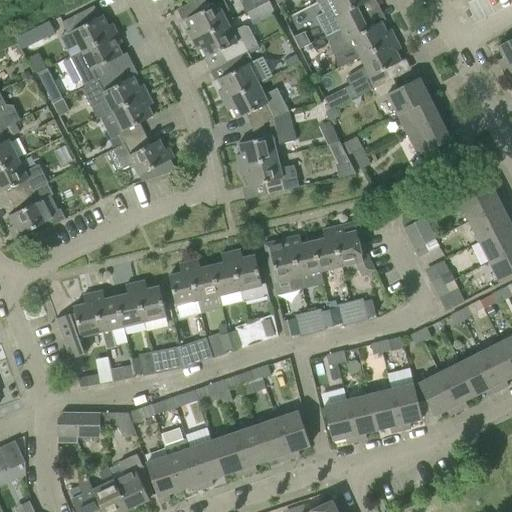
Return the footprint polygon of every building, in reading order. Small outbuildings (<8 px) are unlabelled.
[(227,24),(221,13),(226,10),(222,2),(220,0),(196,0),(194,1),(200,11),(186,19),(191,29),(187,31),(192,41),(227,24)] [(256,9),(269,3),(267,0),(249,0),(254,10),(256,9)] [(356,8),(369,1),(369,0),(320,0),(316,2),(322,14),(317,17),(326,36),(361,18),(356,8)] [(269,3),(256,9),(260,17),(272,10),(269,3)] [(61,22),(67,34),(71,32),(81,51),(116,33),(111,24),(107,26),(101,16),(92,21),(86,10),(61,22)] [(385,32),(380,22),(367,29),(361,18),(326,36),(334,56),(355,48),(360,57),(395,40),(390,30),(385,32)] [(242,26),(230,31),(227,24),(192,41),(196,50),(201,48),(206,58),(220,51),(225,62),(247,52),(246,51),(257,45),(248,27),(242,26)] [(42,25),(16,38),(21,49),(47,36),(42,25)] [(294,37),(300,49),(311,44),(305,32),(294,37)] [(121,43),(116,33),(81,51),(69,57),(85,87),(85,88),(92,84),(113,73),(107,62),(121,56),(116,45),(121,43)] [(511,64),(511,38),(497,46),(503,58),(497,61),(502,70),(511,64)] [(400,49),(395,40),(360,57),(364,66),(345,79),(356,97),(372,90),(392,80),(387,69),(400,62),(395,52),(400,49)] [(262,59),(253,63),(247,52),(225,62),(231,73),(217,79),(222,90),(217,92),(223,102),(258,85),(271,78),(262,59)] [(299,61),(295,54),(284,59),(288,67),(299,61)] [(511,64),(502,70),(507,80),(511,76),(511,64)] [(46,68),(37,73),(48,95),(57,91),(46,68)] [(118,84),(113,73),(92,84),(85,88),(85,87),(81,89),(90,108),(106,100),(112,112),(147,94),(142,85),(137,87),(132,77),(118,84)] [(424,75),(406,84),(386,94),(397,115),(429,99),(423,88),(429,85),(424,75)] [(289,114),(277,88),(263,95),(258,85),(223,102),(227,111),(232,109),(237,119),(246,115),(251,127),(273,120),(289,114)] [(152,104),(147,94),(112,112),(122,131),(117,134),(123,144),(123,145),(144,134),(138,123),(152,116),(147,106),(152,104)] [(5,105),(0,95),(0,130),(7,127),(20,120),(13,106),(5,105)] [(61,99),(52,104),(59,116),(68,112),(61,99)] [(407,135),(445,116),(440,107),(434,110),(429,99),(397,115),(407,135)] [(274,146),(295,141),(289,114),(273,120),(251,127),(254,140),(238,144),(240,155),(236,156),(239,168),(278,159),(274,146)] [(450,126),(445,116),(407,135),(418,156),(450,140),(444,128),(450,126)] [(12,138),(12,136),(19,133),(15,123),(7,127),(0,130),(0,168),(18,159),(8,140),(12,138)] [(111,151),(107,152),(116,172),(120,170),(133,164),(138,176),(141,181),(141,182),(142,182),(169,173),(175,170),(170,160),(173,158),(168,148),(163,150),(158,140),(149,145),(144,134),(123,145),(123,144),(114,149),(113,150),(111,151)] [(355,136),(346,141),(356,162),(366,157),(355,136)] [(371,167),(366,157),(356,162),(361,172),(371,167)] [(47,183),(38,165),(24,172),(18,159),(0,168),(0,193),(5,191),(11,201),(37,188),(46,183),(47,183)] [(293,165),(284,167),(280,168),(278,159),(239,168),(241,177),(246,176),(248,187),(263,183),(266,195),(289,190),(299,187),(293,165)] [(354,175),(347,161),(337,164),(341,178),(354,175)] [(52,195),(47,183),(46,183),(37,188),(11,201),(16,212),(8,216),(13,226),(8,229),(13,239),(39,226),(42,231),(65,219),(60,209),(56,211),(49,197),(52,195)] [(468,222),(506,203),(502,193),(496,196),(490,185),(458,201),(468,222)] [(511,212),(506,203),(468,222),(479,242),(511,226),(505,215),(511,212)] [(435,239),(425,217),(403,228),(414,249),(423,244),(423,245),(435,239)] [(367,256),(366,257),(357,222),(331,228),(341,267),(356,263),(362,277),(374,271),(367,256)] [(489,262),(511,250),(511,227),(511,226),(479,242),(489,262)] [(341,267),(331,228),(322,230),(324,239),(313,241),(320,272),(341,267)] [(320,272),(313,241),(301,244),(299,236),(289,238),(299,277),(320,272)] [(299,277),(289,238),(264,244),(273,283),(288,279),(291,291),(302,288),(299,277)] [(427,253),(423,245),(423,244),(414,249),(418,257),(427,253)] [(240,250),(230,252),(239,291),(242,302),(264,297),(254,256),(242,258),(240,250)] [(511,250),(489,262),(500,283),(511,276),(511,250)] [(239,291),(230,252),(221,254),(223,263),(211,266),(218,296),(239,291)] [(218,296),(211,266),(200,268),(198,260),(188,262),(191,275),(197,301),(218,296)] [(197,301),(191,275),(188,262),(179,265),(181,273),(168,276),(175,306),(197,301)] [(434,290),(455,280),(451,272),(431,282),(434,290)] [(459,288),(455,280),(434,290),(439,298),(459,288)] [(144,281),(135,283),(144,322),(166,317),(159,287),(146,289),(144,281)] [(144,322),(135,283),(125,286),(127,294),(116,297),(123,327),(144,322)] [(504,300),(511,296),(511,284),(499,291),(504,300)] [(123,327),(116,297),(104,299),(102,291),(92,293),(102,332),(106,349),(115,347),(111,330),(123,327)] [(504,300),(499,291),(491,295),(496,304),(504,300)] [(102,332),(92,293),(83,296),(85,304),(73,307),(74,314),(70,314),(55,319),(70,359),(87,353),(90,347),(87,336),(102,332)] [(362,299),(349,302),(355,324),(368,320),(367,317),(375,315),(371,300),(363,302),(362,299)] [(355,324),(349,302),(336,305),(337,308),(329,310),(333,326),(341,324),(342,327),(355,324)] [(491,306),(485,309),(489,319),(496,316),(491,306)] [(471,317),(466,307),(459,311),(463,321),(471,317)] [(333,326),(329,310),(321,312),(320,309),(307,312),(313,334),(325,331),(325,328),(333,326)] [(463,321),(459,311),(450,315),(455,325),(463,321)] [(313,334),(307,312),(294,316),(295,319),(286,321),(290,336),(299,334),(299,337),(313,334)] [(260,319),(247,323),(254,344),(267,340),(266,337),(274,334),(269,319),(261,322),(260,319)] [(254,344),(247,323),(234,328),(235,331),(240,346),(241,349),(254,344)] [(430,337),(426,328),(418,332),(423,341),(430,337)] [(240,346),(235,331),(220,336),(219,333),(206,337),(213,358),(225,354),(224,351),(240,346)] [(423,341),(418,332),(410,336),(414,345),(423,341)] [(511,336),(500,343),(511,367),(511,336)] [(213,358),(206,337),(194,342),(195,345),(187,348),(192,363),(200,360),(201,362),(213,358)] [(390,350),(387,340),(379,343),(381,353),(390,350)] [(381,353),(379,343),(370,345),(372,355),(381,353)] [(511,376),(511,367),(500,343),(480,353),(499,391),(508,386),(505,380),(511,376)] [(183,365),(180,349),(179,347),(165,349),(169,371),(184,368),(183,365)] [(346,362),(343,351),(334,354),(337,364),(346,362)] [(499,391),(480,353),(459,363),(475,395),(486,390),(489,395),(499,391)] [(337,364),(334,354),(326,356),(328,366),(337,364)] [(130,359),(131,365),(133,374),(142,373),(139,357),(130,359)] [(475,395),(459,363),(439,373),(458,411),(467,407),(464,401),(475,395)] [(133,374),(131,365),(110,369),(113,382),(134,378),(133,374)] [(270,375),(267,366),(258,369),(262,378),(270,375)] [(262,378),(258,369),(250,371),(237,376),(240,385),(262,378)] [(409,422),(422,419),(409,369),(387,375),(390,390),(400,431),(410,428),(409,422)] [(458,411),(439,373),(418,384),(425,398),(434,416),(445,410),(449,416),(458,411)] [(98,375),(86,377),(88,386),(100,384),(98,375)] [(240,386),(240,385),(237,376),(224,380),(216,383),(219,393),(240,386)] [(219,393),(216,383),(207,386),(194,391),(197,401),(219,393)] [(343,389),(320,395),(323,406),(332,441),(345,438),(346,444),(356,442),(346,400),(343,389)] [(400,431),(390,390),(368,395),(377,430),(389,427),(390,433),(400,431)] [(377,430),(368,395),(346,400),(356,442),(366,439),(365,433),(377,430)] [(184,405),(181,396),(172,398),(175,408),(184,405)] [(175,408),(172,398),(164,401),(167,411),(175,408)] [(155,415),(151,405),(137,410),(140,420),(155,415)] [(140,420),(137,410),(128,413),(132,423),(140,420)] [(309,445),(298,411),(276,419),(289,459),(299,456),(297,450),(309,445)] [(76,437),(76,413),(62,412),(57,418),(57,443),(76,443),(76,437)] [(99,436),(99,427),(99,413),(76,413),(76,437),(100,437),(99,436)] [(116,427),(116,413),(99,413),(99,427),(116,427)] [(136,436),(132,423),(128,413),(116,413),(116,427),(122,438),(136,436)] [(289,459),(276,419),(254,426),(266,460),(278,456),(280,462),(289,459)] [(266,460),(254,426),(233,434),(246,474),(256,470),(254,464),(266,460)] [(223,475),(211,441),(207,428),(185,435),(186,439),(189,448),(191,454),(203,489),(213,485),(211,479),(223,475)] [(246,474),(233,434),(211,441),(223,475),(234,471),(236,477),(246,474)] [(191,454),(189,448),(186,439),(165,446),(168,456),(179,490),(191,486),(193,492),(203,489),(191,454)] [(0,471),(9,467),(0,447),(0,471)] [(149,500),(140,481),(136,471),(144,468),(137,454),(120,463),(108,468),(113,480),(127,510),(149,500)] [(179,490),(168,456),(146,463),(159,504),(170,500),(168,494),(179,490)] [(113,480),(108,468),(108,467),(97,472),(103,485),(93,490),(103,511),(122,511),(127,510),(113,480)] [(103,511),(93,490),(87,478),(78,483),(83,494),(71,500),(77,511),(103,511)] [(307,511),(343,511),(343,510),(339,511),(337,511),(332,501),(307,511)]
